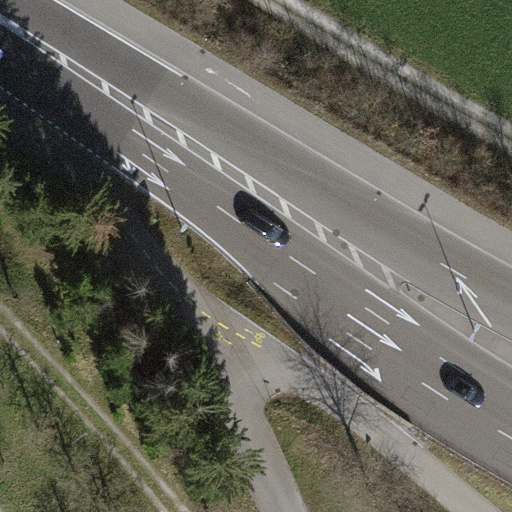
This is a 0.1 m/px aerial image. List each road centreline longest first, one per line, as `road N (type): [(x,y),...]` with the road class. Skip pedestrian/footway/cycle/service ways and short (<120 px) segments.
road 1 (primary): [(511,302),(133,72),(0,17)]
road 2 (primary): [(0,24),(65,100),(286,253)]
road 3 (track): [(226,330),(351,409),(477,511)]
road 4 (motorway): [(286,253),(436,407),(511,454)]
road 5 (track): [(511,141),(273,0)]
road 6 (primary): [(286,253),(511,404)]
